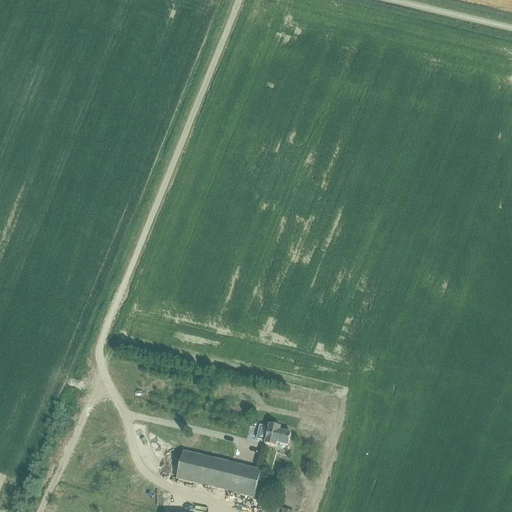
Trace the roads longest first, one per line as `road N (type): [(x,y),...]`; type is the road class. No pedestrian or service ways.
road 1 (unclassified): [(138,463),(99,361),(100,343),(240,0)]
road 2 (unclassified): [(511,30),(380,0)]
